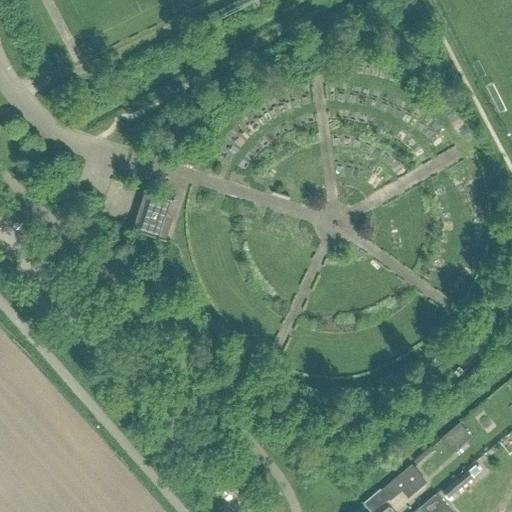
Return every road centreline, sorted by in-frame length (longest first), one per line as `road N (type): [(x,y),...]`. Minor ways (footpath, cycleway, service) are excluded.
road 1 (tertiary): [(246,511),(0,228)]
road 2 (track): [(225,0),(105,62),(39,78)]
